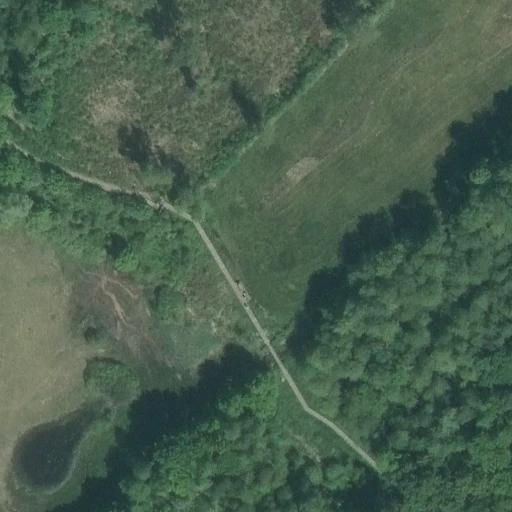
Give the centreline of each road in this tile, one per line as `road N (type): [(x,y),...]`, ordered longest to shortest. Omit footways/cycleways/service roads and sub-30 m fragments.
road 1 (track): [(0,137),(44,167),(152,200)]
road 2 (track): [(65,0),(0,101)]
